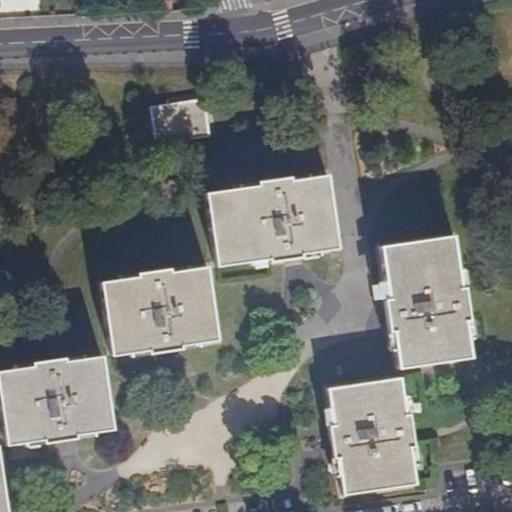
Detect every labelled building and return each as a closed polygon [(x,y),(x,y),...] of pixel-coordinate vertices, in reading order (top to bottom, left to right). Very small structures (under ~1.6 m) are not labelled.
[(205,91),(151,98),(155,140),(173,137),(172,132),(210,128),(205,91)] [(329,174),(207,191),(218,262),(338,245),(329,174)] [(454,234),(383,244),(400,365),(470,356),(454,234)] [(205,263),(102,278),(111,349),(216,336),(205,263)] [(102,352),(0,365),(0,396),(7,442),(112,427),(102,352)] [(402,380),(330,389),(344,495),(416,485),(402,380)]
